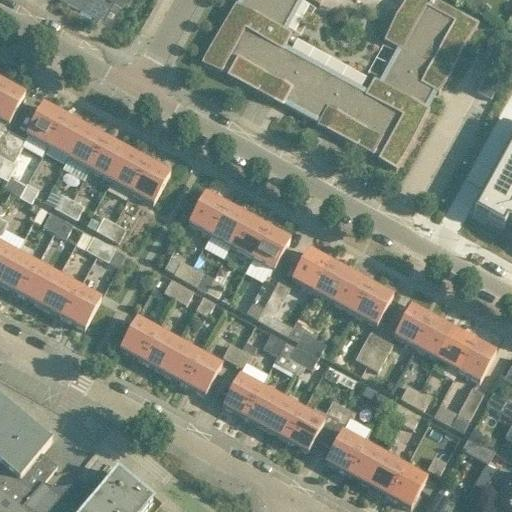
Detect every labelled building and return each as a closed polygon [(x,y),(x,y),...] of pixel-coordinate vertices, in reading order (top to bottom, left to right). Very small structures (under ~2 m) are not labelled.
[(80,0),(80,1),(102,13),(109,0),(114,0),(122,4),(123,0),(80,0)] [(244,0),(239,9),(283,33),(301,0),(319,9),(324,1),(324,0),(244,0)] [(400,54),(381,87),(425,111),(434,95),(438,97),(445,88),(453,72),(460,57),(478,27),(429,0),(407,0),(395,21),(383,45),(400,54)] [(472,0),(463,0),(461,2),(471,14),(472,14),(479,8),(472,0)] [(291,38),(283,33),(239,9),(235,7),(209,51),(201,67),(220,78),(223,72),(229,75),(226,81),(257,96),(272,106),(283,110),(285,106),(307,66),(282,53),(291,38)] [(316,130),(320,132),(325,136),(356,151),(372,161),(375,155),(380,158),(377,164),(396,174),(406,159),(414,144),(429,113),(425,111),(381,87),(373,83),(365,98),(307,66),(285,106),(319,125),(316,130)] [(3,88),(0,94),(0,124),(8,130),(25,100),(3,88)] [(26,140),(47,151),(63,121),(42,110),(26,140)] [(47,151),(68,163),(85,133),(63,121),(47,151)] [(0,163),(14,138),(3,132),(0,136),(0,163)] [(106,144),(85,133),(68,163),(62,174),(83,185),(89,175),(106,144)] [(0,183),(6,187),(4,193),(19,201),(25,190),(10,181),(15,171),(12,169),(25,145),(14,138),(0,163),(0,183)] [(127,156),(106,144),(89,175),(111,186),(127,156)] [(491,218),(487,225),(502,233),(506,226),(511,229),(511,146),(477,210),(491,218)] [(132,198),(148,168),(127,156),(111,186),(132,198)] [(148,168),(132,198),(153,209),(170,179),(148,168)] [(30,208),(37,195),(26,189),(25,190),(19,201),(19,202),(30,208)] [(53,213),(64,219),(72,205),(60,199),(53,213)] [(204,199),(188,229),(209,240),(226,210),(204,199)] [(72,205),(64,219),(75,225),(83,211),(72,205)] [(226,210),(209,240),(230,252),(247,222),(226,210)] [(42,231),(53,237),(60,225),(49,218),(42,231)] [(86,230),(106,242),(114,228),(102,222),(100,227),(91,222),(86,230)] [(247,222),(230,252),(252,264),(268,234),(247,222)] [(72,231),(60,225),(53,237),(65,244),(72,231)] [(125,234),(114,228),(106,242),(117,248),(125,234)] [(0,286),(16,258),(23,244),(4,234),(0,241),(0,286)] [(268,234),(252,264),(273,275),(290,245),(268,234)] [(92,242),(85,254),(84,255),(95,262),(103,248),(92,241),(92,242)] [(125,260),(103,248),(95,262),(107,268),(107,267),(118,273),(125,260)] [(312,297),(328,267),(307,255),(291,285),(312,297)] [(16,258),(0,286),(0,288),(21,300),(37,270),(16,258)] [(184,286),(192,272),(181,266),(179,270),(174,280),(184,286)] [(350,278),(328,267),(312,297),(333,309),(350,278)] [(37,270),(21,300),(42,312),(58,282),(37,270)] [(184,286),(196,293),(204,279),(192,272),(184,286)] [(350,278),(333,309),(354,320),(371,290),(350,278)] [(252,311),(233,300),(228,309),(257,325),(278,287),(267,281),(252,309),(253,309),(252,311)] [(58,282),(42,312),(63,323),(80,293),(58,282)] [(213,284),(205,298),(216,304),(224,290),(213,284)] [(163,298),(175,305),(182,291),(171,285),(163,298)] [(290,294),(278,287),(257,325),(287,342),(292,333),(273,323),(290,294)] [(392,302),(371,290),(354,320),(376,332),(392,302)] [(193,297),(182,291),(175,305),(186,311),(193,297)] [(80,293),(63,323),(84,335),(101,305),(80,293)] [(202,303),(195,316),(206,322),(214,309),(202,303)] [(393,342),(415,353),(431,323),(410,311),(393,342)] [(436,365),(453,335),(431,323),(415,353),(436,365)] [(141,366),(157,336),(136,324),(119,354),(141,366)] [(287,342),(297,348),(308,354),(314,343),(317,339),(296,327),(292,333),(287,342)] [(474,346),(453,335),(436,365),(457,377),(474,346)] [(162,378),(178,347),(157,336),(141,366),(162,378)] [(354,364),(366,370),(381,343),(369,337),(354,364)] [(276,362),(285,347),(270,339),(262,354),(276,362)] [(326,350),(314,343),(308,354),(307,356),(319,363),(320,361),(326,350)] [(392,349),(381,343),(366,370),(377,377),(392,349)] [(479,389),(486,376),(495,358),(474,346),(457,377),(479,389)] [(178,347),(162,378),(183,389),(200,359),(178,347)] [(246,347),(241,356),(252,361),(257,353),(246,347)] [(294,379),(299,370),(307,356),(308,354),(297,348),(294,352),(285,347),(276,362),(273,368),(294,379)] [(234,370),(241,356),(229,349),(221,364),(234,370)] [(248,369),(252,361),(241,356),(234,370),(244,376),(248,369)] [(311,376),(319,363),(307,356),(299,370),(311,376)] [(200,359),(183,389),(205,401),(221,371),(200,359)] [(511,368),(506,379),(502,385),(511,390),(511,368)] [(351,395),(356,386),(341,379),(337,387),(351,395)] [(239,380),(232,393),(222,411),(243,422),(260,392),(239,380)] [(400,403),(411,410),(418,397),(407,390),(400,403)] [(260,392),(243,422),(265,434),(281,404),(260,392)] [(483,399),(470,392),(455,421),(468,427),(483,399)] [(371,404),(372,411),(380,415),(386,403),(375,397),(371,404)] [(429,403),(418,397),(411,410),(422,416),(429,403)] [(511,425),(511,408),(492,398),(485,411),(511,425)] [(0,511),(147,511),(152,506),(116,476),(101,494),(94,487),(83,489),(77,484),(72,490),(56,492),(54,491),(55,489),(54,488),(50,493),(44,488),(57,472),(41,458),(52,445),(49,442),(48,443),(0,402),(0,511)] [(281,404),(265,434),(286,446),(303,416),(281,404)] [(335,427),(343,412),(331,406),(324,421),(335,427)] [(389,422),(401,429),(408,415),(397,408),(389,422)] [(343,412),(335,427),(346,433),(354,418),(343,412)] [(408,415),(401,429),(412,435),(420,421),(408,415)] [(303,416),(286,446),(307,457),(324,427),(303,416)] [(325,467),(346,479),(363,449),(342,437),(325,467)] [(494,457),(467,442),(460,456),(487,470),(494,457)] [(363,449),(346,479),(367,491),(384,460),(363,449)] [(367,491),(389,502),(405,472),(384,460),(367,491)] [(434,462),(426,475),(441,483),(448,469),(434,462)] [(511,511),(511,478),(498,471),(489,487),(488,486),(481,499),(495,507),(495,508),(501,511),(511,511)] [(405,472),(389,502),(406,511),(411,511),(427,484),(405,472)] [(444,511),(447,508),(453,510),(459,498),(442,488),(429,511),(444,511)]
